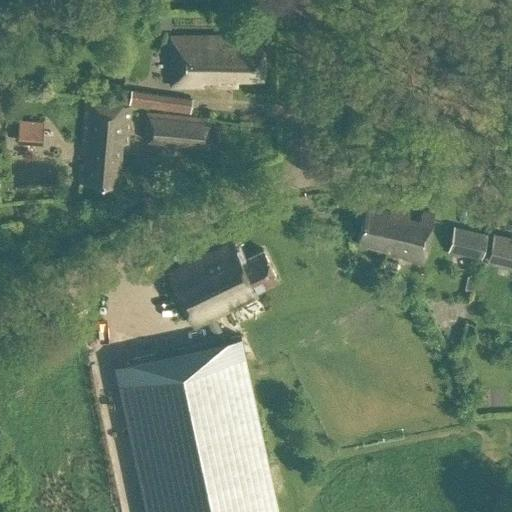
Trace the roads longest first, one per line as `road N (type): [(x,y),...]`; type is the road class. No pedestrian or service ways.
road 1 (unclassified): [(307,173),(0,313)]
road 2 (unclassified): [(511,189),(369,171),(307,173)]
road 3 (residential): [(307,173),(305,0)]
